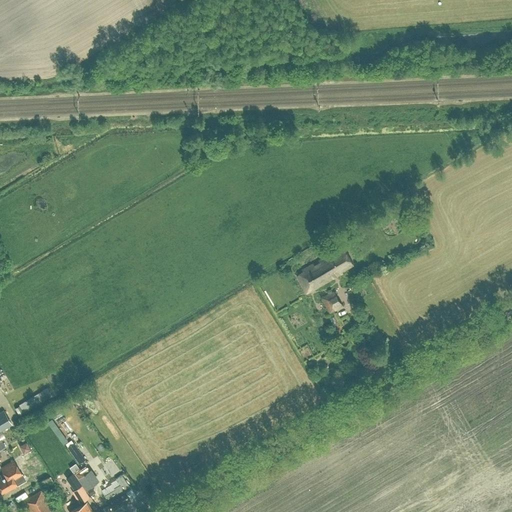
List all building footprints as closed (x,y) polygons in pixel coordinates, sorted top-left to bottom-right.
[(342,271),(353,264),(344,248),(332,254),(331,253),(302,269),(303,272),(297,275),(307,293),(343,272),(342,271)] [(361,273),(366,267),(360,261),(351,269),(355,273),(350,278),(357,286),(366,278),(361,273)] [(329,313),(343,306),(334,290),(320,297),(329,313)] [(35,395),(20,404),(24,409),(38,399),(35,395)] [(0,430),(11,424),(3,410),(0,411),(0,430)] [(66,447),(78,463),(84,458),(73,442),(66,447)] [(12,478),(17,475),(21,473),(13,460),(0,466),(0,467),(3,473),(0,474),(0,475),(1,477),(0,477),(0,489),(2,492),(16,484),(12,478)] [(115,478),(119,484),(113,487),(114,488),(103,494),(106,499),(105,499),(111,509),(129,499),(124,491),(130,487),(130,486),(130,487),(121,474),(115,478)] [(59,502),(66,498),(56,484),(50,489),(59,502)] [(71,491),(78,503),(88,496),(81,485),(71,491)] [(53,511),(41,490),(22,501),(28,511),(31,510),(31,511),(53,511)] [(92,511),(86,501),(69,511),(92,511)]
